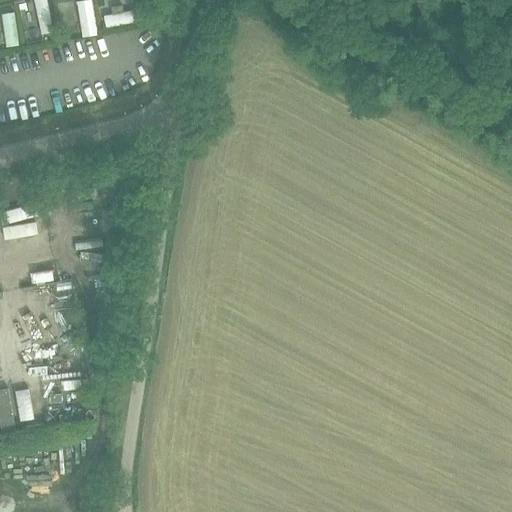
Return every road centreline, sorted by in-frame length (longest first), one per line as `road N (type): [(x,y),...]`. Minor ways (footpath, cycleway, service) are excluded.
road 1 (unclassified): [(121,449),(173,140),(171,112)]
road 2 (tertiary): [(0,152),(171,112)]
